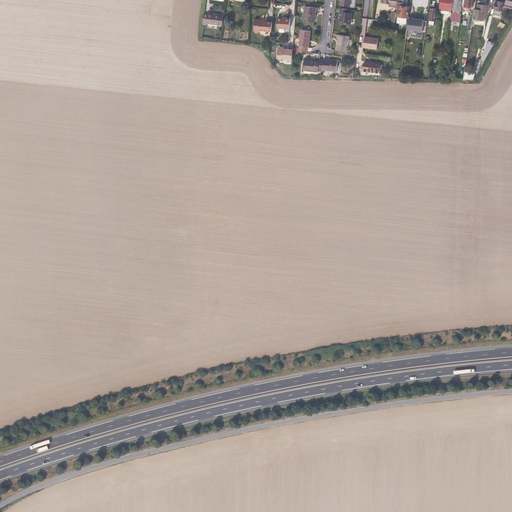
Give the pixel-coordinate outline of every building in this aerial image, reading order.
[(451,12),(452,0),(440,0),(439,10),(444,10),(445,10),(449,10),(449,12),(451,12)] [(460,13),(462,0),(458,0),(454,0),(453,12),(459,13),(459,17),(461,18),(461,14),(460,13)] [(471,7),(472,4),(473,4),(473,0),(465,0),(464,6),(465,6),(465,9),(468,9),(468,7),(471,7)] [(500,16),(504,2),(496,0),(492,14),(500,16)] [(408,18),(409,7),(404,6),(404,4),(402,4),(399,3),(397,17),(408,18)] [(486,15),(487,11),(489,11),(489,5),(478,4),(477,10),(477,13),(486,15)] [(315,22),(316,18),(315,18),(315,11),(318,12),(319,8),(305,6),(303,21),(315,22)] [(350,24),(352,13),(348,13),(349,9),(340,8),(339,17),(340,17),(339,23),(350,24)] [(486,22),(486,15),(477,13),(477,10),(474,10),(474,14),(473,21),(486,22)] [(460,25),(461,18),(459,17),(459,13),(453,12),(451,24),(460,25)] [(219,29),(220,17),(204,15),(202,27),(219,29)] [(290,27),(290,16),(286,15),(286,16),(277,16),(277,26),(290,27)] [(422,30),(423,20),(412,18),(412,19),(409,19),(407,28),(422,30)] [(272,30),(272,22),(265,22),(265,19),(260,19),(260,30),(272,30)] [(379,28),(381,20),(373,19),(372,27),(379,28)] [(309,47),(310,31),(301,30),(298,52),(306,53),(307,47),(309,47)] [(347,52),(349,36),(337,35),(336,38),(338,38),(336,50),(347,52)] [(377,48),(378,37),(365,35),(363,46),(377,48)] [(484,61),(491,49),(492,47),(487,44),(481,59),(484,61)] [(292,60),(293,51),(293,50),(288,49),(284,49),(283,47),(279,47),(278,48),(277,57),(283,58),(283,59),(292,60)] [(323,70),(324,59),(320,59),(319,61),(304,59),(303,70),(318,72),(318,71),(322,71),(323,70)] [(337,71),(337,61),(324,59),(323,70),(337,71)] [(378,73),(380,63),(375,62),(374,63),(373,63),(371,63),(370,62),(365,61),(364,71),(378,73)]
